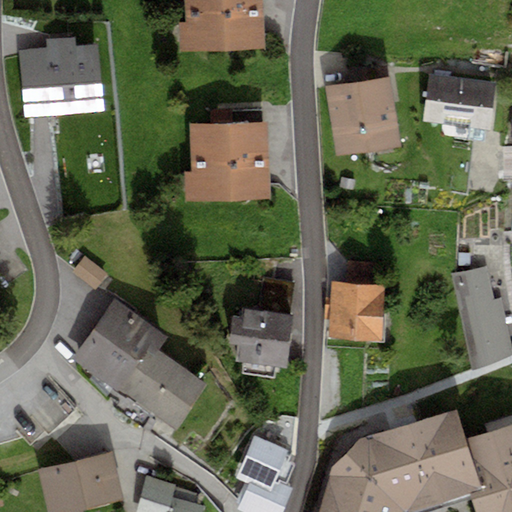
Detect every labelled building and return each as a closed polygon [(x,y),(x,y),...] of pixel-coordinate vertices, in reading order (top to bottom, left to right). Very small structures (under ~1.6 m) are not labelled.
[(185,0),(186,23),(178,23),(180,52),(266,48),(263,0),(185,0)] [(497,0),(436,0),(433,33),(492,40),(497,0)] [(47,48),(18,51),(24,119),(103,112),(97,44),(75,46),(75,37),(46,40),(47,48)] [(496,82),(428,75),(423,122),(442,124),(485,128),(491,129),(496,82)] [(390,77),(326,87),(337,155),(401,145),(390,77)] [(210,123),(188,124),(191,172),(184,172),(185,202),(271,198),(267,122),(262,122),(261,109),(209,111),(210,123)] [(485,128),(442,124),(441,136),(446,136),(441,191),(467,194),(472,143),(483,144),(485,128)] [(108,274),(85,256),(72,272),(95,290),(108,274)] [(347,282),(331,281),(328,336),(381,339),(384,285),(381,285),(382,263),(348,261),(347,282)] [(485,267),(450,274),(471,371),(511,355),(511,350),(500,298),(492,299),(485,267)] [(258,311),(241,309),(240,319),(232,318),(229,343),(238,344),(236,361),(287,368),(294,314),(290,313),(294,282),(263,278),(258,311)] [(114,296),(70,359),(125,397),(126,395),(175,429),(207,383),(159,350),(170,335),(114,296)] [(59,389),(30,415),(44,432),(47,436),(77,409),(59,389)] [(3,397),(0,398),(0,442),(24,436),(9,419),(3,397)] [(23,407),(9,419),(24,436),(30,444),(44,432),(30,415),(23,407)] [(466,437),(458,408),(360,438),(331,466),(317,511),(407,511),(470,493),(482,489),(466,437)] [(511,511),(511,423),(466,437),(482,489),(470,493),(475,511),(511,511)] [(289,450),(253,434),(234,479),(247,484),(236,510),(242,511),(281,511),(292,488),(276,481),(289,450)] [(113,450),(36,468),(46,511),(83,511),(125,501),(113,450)] [(176,485),(146,476),(136,511),(220,511),(196,484),(193,492),(175,487),(176,485)]
